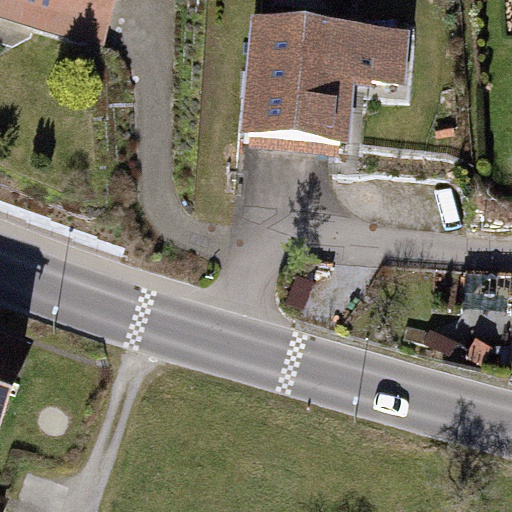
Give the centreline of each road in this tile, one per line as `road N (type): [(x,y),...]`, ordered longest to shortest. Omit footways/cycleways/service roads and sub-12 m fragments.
road 1 (residential): [(235,343),(264,265),(317,235),(511,257)]
road 2 (tertiary): [(235,343),(511,416)]
road 3 (tertiary): [(0,262),(235,343)]
